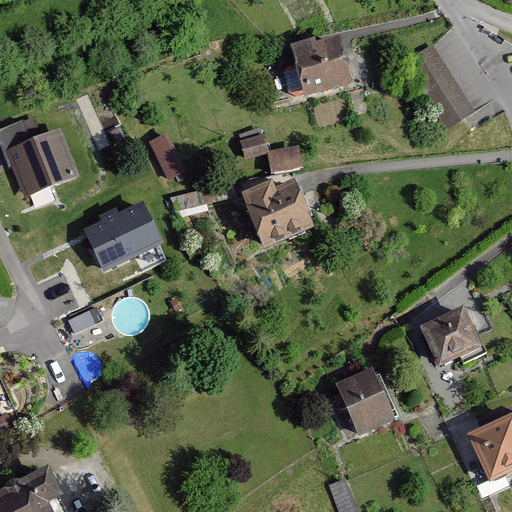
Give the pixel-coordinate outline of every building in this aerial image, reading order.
[(315,41),(291,47),(304,98),(351,86),(340,41),(317,47),(315,41)] [(475,113),(432,46),(405,64),(447,130),(475,113)] [(78,177),(61,132),(9,152),(26,196),(78,177)] [(262,137),(242,143),(247,159),(267,153),(262,137)] [(165,138),(150,145),(168,180),(183,172),(165,138)] [(296,151),(270,154),(272,174),(299,171),(296,151)] [(233,184),(172,198),(175,211),(236,197),(233,184)] [(272,185),(243,197),(266,251),(313,231),(293,185),(275,192),(272,185)] [(143,206),(85,233),(105,274),(163,247),(143,206)] [(463,310),(422,330),(440,368),(481,348),(463,310)] [(372,371),(337,387),(359,436),(394,421),(372,371)] [(511,417),(469,437),(489,482),(511,471),(511,417)] [(57,511),(51,500),(60,496),(48,470),(0,493),(0,511),(57,511)] [(355,511),(344,482),(330,488),(339,511),(355,511)]
